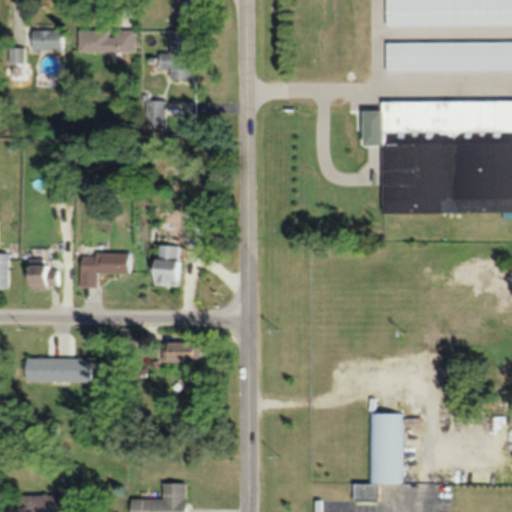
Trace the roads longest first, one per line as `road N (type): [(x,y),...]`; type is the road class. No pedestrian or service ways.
road 1 (tertiary): [(247,511),(246,0)]
road 2 (residential): [(248,322),(0,318)]
